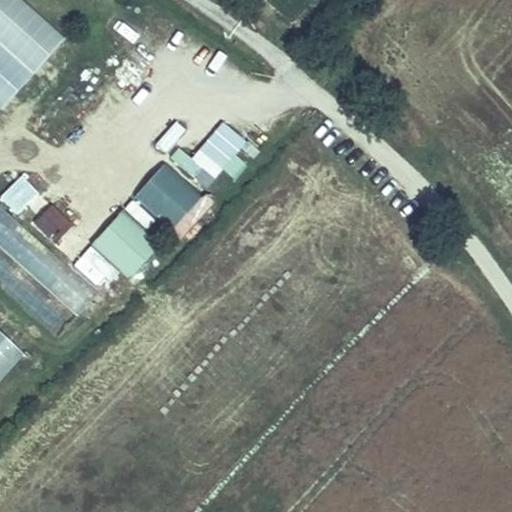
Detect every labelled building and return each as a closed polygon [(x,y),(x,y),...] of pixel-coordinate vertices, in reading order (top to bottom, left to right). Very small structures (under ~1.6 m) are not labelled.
[(22,0),(0,0),(0,108),(3,111),(67,38),(22,0)] [(131,83),(149,68),(137,54),(119,69),(131,83)] [(221,122),(191,160),(177,149),(169,159),(207,189),(221,172),(231,180),(245,163),(234,154),(245,141),(221,122)] [(165,154),(187,134),(177,123),(155,143),(165,154)] [(154,219),(171,235),(204,199),(169,166),(126,212),(144,229),(154,219)] [(0,201),(16,218),(40,195),(21,176),(0,195),(0,201)] [(185,239),(214,203),(205,196),(176,232),(185,239)] [(52,205),(32,227),(54,247),(74,226),(52,205)] [(0,206),(0,289),(57,341),(99,296),(0,206)] [(89,246),(127,282),(159,249),(121,213),(89,246)]
